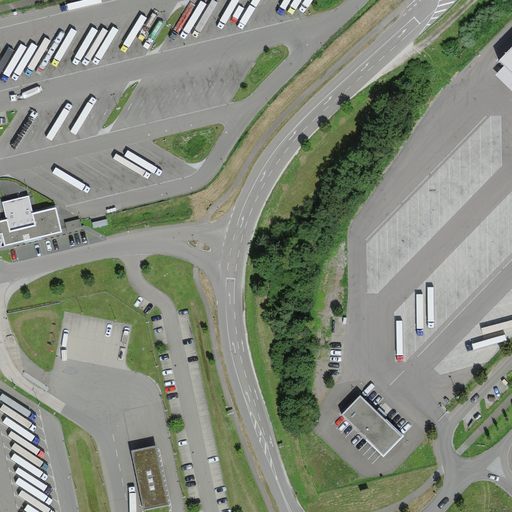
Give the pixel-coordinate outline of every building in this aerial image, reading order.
[(511,36),(495,54),(511,71),(511,36)] [(0,242),(1,245),(64,231),(58,204),(34,209),(30,192),(3,198),(7,216),(0,217),(0,242)] [(81,216),(66,220),(68,229),(83,226),(82,223),(81,216)] [(381,454),(402,433),(359,391),(339,413),(381,454)] [(158,444),(133,448),(144,507),(169,503),(158,444)]
